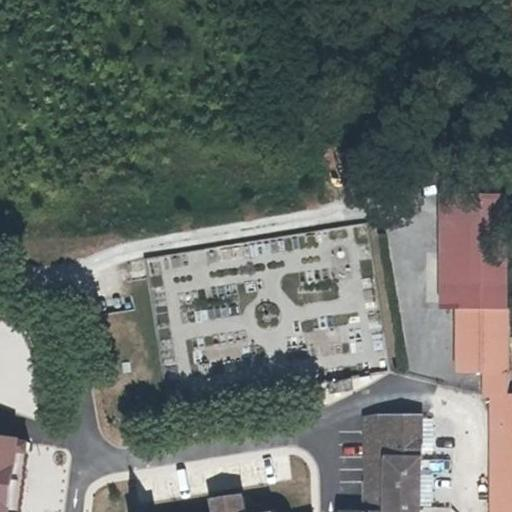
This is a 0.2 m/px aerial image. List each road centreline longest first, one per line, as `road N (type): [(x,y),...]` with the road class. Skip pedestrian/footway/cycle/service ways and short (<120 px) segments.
road 1 (residential): [(325,427),(80,467)]
road 2 (residential): [(80,467),(76,347),(42,295),(0,279)]
